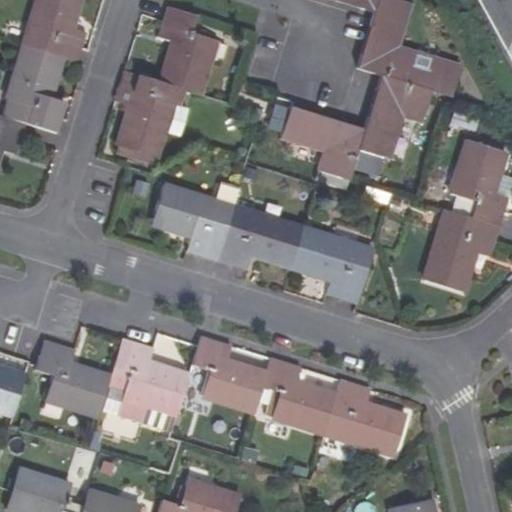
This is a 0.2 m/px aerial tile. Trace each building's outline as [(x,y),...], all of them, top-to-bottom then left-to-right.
[(78,0),(37,0),(23,47),(60,59),(76,64),(86,33),(70,28),(78,0)] [(332,0),(373,13),(376,0),(332,0)] [(397,47),(410,4),(395,0),(376,0),(373,13),(371,18),(356,68),(380,76),(431,91),(450,97),(460,68),(397,47)] [(511,51),(511,0),(482,0),(509,58),(511,51)] [(157,37),(173,42),(161,83),(180,89),(197,95),(214,41),(191,33),(195,16),(167,7),(162,21),(157,37)] [(63,104),(49,99),(60,59),(23,47),(7,99),(31,108),(26,125),(55,134),(63,104)] [(138,161),(141,154),(155,158),(163,132),(179,137),(187,111),(175,106),(180,89),(161,83),(123,72),(114,102),(119,103),(129,107),(127,114),(117,146),(122,147),(120,156),(138,161)] [(380,76),(364,130),(358,151),(388,160),(401,117),(421,123),(431,91),(380,76)] [(119,103),(117,110),(127,114),(129,107),(119,103)] [(273,105),(266,130),(276,133),(284,109),(273,105)] [(364,130),(289,107),(285,121),(280,138),(322,151),(317,170),(348,181),(358,151),(364,130)] [(0,150),(14,154),(23,125),(0,117),(0,150)] [(491,192),(496,176),(503,153),(466,141),(450,194),(474,202),(469,218),(498,227),(507,197),(491,192)] [(152,166),(155,158),(141,154),(138,161),(152,166)] [(507,197),(511,181),(496,176),(491,192),(507,197)] [(186,253),(217,262),(230,218),(232,209),(162,187),(151,223),(192,236),(186,253)] [(469,218),(445,211),(424,281),(460,293),(473,253),(488,257),(498,227),(469,218)] [(249,214),(247,223),(230,218),(217,262),(246,271),(251,254),(291,266),(302,231),(249,214)] [(357,305),(373,252),(302,231),(291,266),(330,279),(326,295),(357,305)] [(200,337),(197,346),(191,366),(207,371),(200,396),(254,412),(261,388),(265,375),(225,362),(230,346),(200,337)] [(152,349),(121,339),(113,367),(119,370),(130,373),(125,388),(117,415),(141,422),(147,405),(176,414),(188,377),(147,364),(152,349)] [(98,416),(109,378),(69,365),(73,350),(44,341),(36,364),(34,371),(51,376),(45,399),(98,416)] [(300,367),(270,358),(265,375),(261,388),(278,393),(271,417),(324,433),(335,396),(295,384),(300,367)] [(0,410),(13,415),(25,377),(0,369),(0,410)] [(119,370),(114,384),(125,388),(130,373),(119,370)] [(369,388),(340,379),(335,396),(324,433),(393,454),(404,417),(364,405),(369,388)] [(63,511),(62,511),(69,488),(17,472),(6,508),(19,511),(63,511)] [(162,500),(157,511),(234,511),(240,498),(186,481),(178,505),(162,500)] [(139,511),(140,509),(86,492),(80,511),(139,511)] [(431,511),(429,501),(391,509),(391,511),(431,511)]
